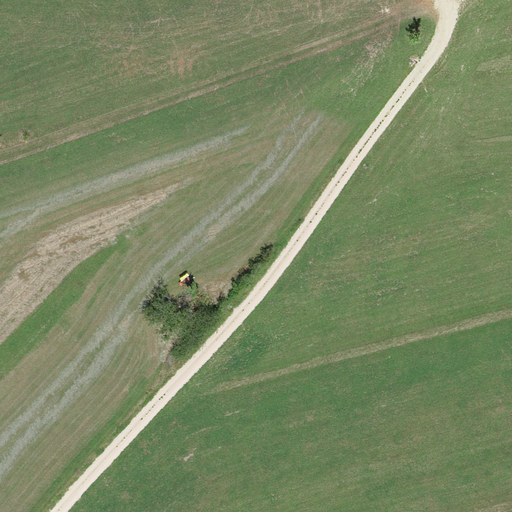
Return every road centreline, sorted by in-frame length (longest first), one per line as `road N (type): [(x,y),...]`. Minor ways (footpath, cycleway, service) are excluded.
road 1 (track): [(57,511),(246,302),(438,39),(443,0)]
road 2 (track): [(0,155),(434,0)]
